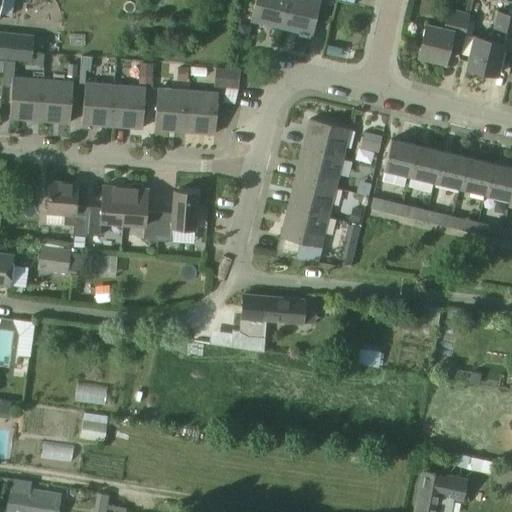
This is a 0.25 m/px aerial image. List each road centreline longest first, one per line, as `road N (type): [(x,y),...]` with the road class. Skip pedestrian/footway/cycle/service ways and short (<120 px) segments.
road 1 (residential): [(337,511),(0,468)]
road 2 (residential): [(511,306),(228,273)]
road 3 (residential): [(255,173),(0,148)]
road 4 (residential): [(228,273),(217,303),(190,319),(0,300)]
road 5 (residential): [(369,92),(297,76),(275,86),(255,173)]
road 6 (residential): [(511,126),(369,92)]
